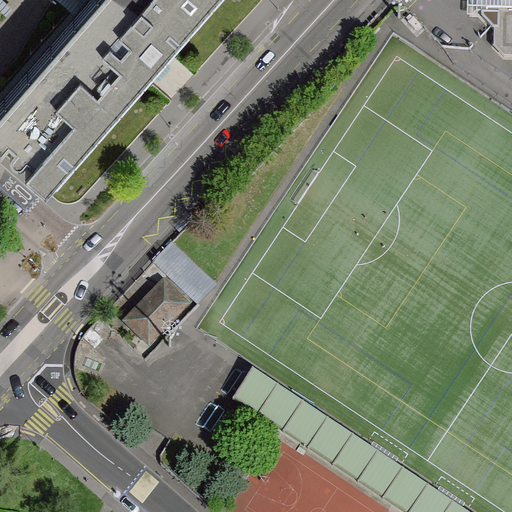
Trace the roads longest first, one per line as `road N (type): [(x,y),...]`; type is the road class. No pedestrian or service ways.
road 1 (primary): [(341,0),(103,261)]
road 2 (residential): [(2,366),(169,511)]
road 3 (primary): [(103,261),(2,366)]
road 4 (residential): [(103,261),(0,173)]
